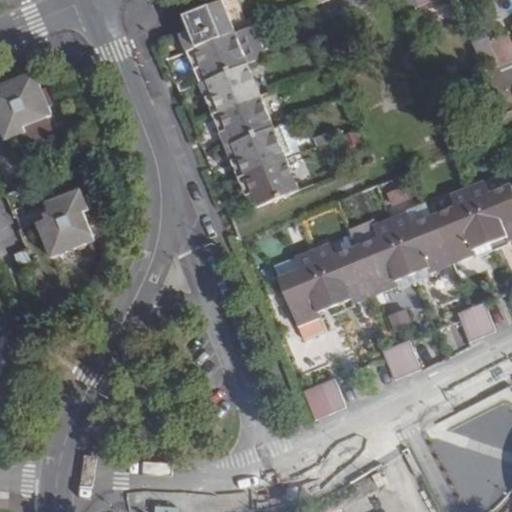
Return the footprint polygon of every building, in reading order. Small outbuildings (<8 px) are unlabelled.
[(234,31),(220,0),(215,0),(184,13),(190,26),(176,31),(184,51),(234,31)] [(184,51),(191,67),(201,63),(207,79),(247,64),(234,31),(184,51)] [(473,42),(485,72),(499,66),(487,37),(473,42)] [(207,79),(213,94),(203,98),(210,115),(260,96),(247,64),(207,79)] [(36,73),(1,86),(4,93),(0,94),(0,101),(1,103),(0,102),(0,124),(7,142),(28,133),(29,132),(27,127),(53,117),(49,106),(42,89),(36,73)] [(55,83),(42,89),(49,106),(62,101),(55,83)] [(260,96),(210,115),(218,134),(228,130),(233,143),(273,128),(260,96)] [(29,132),(28,133),(33,145),(59,135),(53,117),(27,127),(29,132)] [(283,124),(273,128),(285,159),(295,155),(283,124)] [(273,128),(233,143),(238,157),(229,160),(236,178),(285,159),(273,128)] [(285,159),(236,178),(243,195),(253,192),(258,205),(298,189),(285,159)] [(464,186),(484,235),(501,229),(505,238),(511,235),(511,195),(506,182),(485,190),(481,180),(464,186)] [(429,212),(449,261),(468,253),(465,243),(484,235),(464,186),(447,193),(452,204),(429,212)] [(37,224),(51,258),(94,241),(83,212),(88,210),(80,189),(46,203),(49,211),(42,214),(45,221),(37,224)] [(402,211),(386,218),(406,267),(424,260),(428,270),(449,261),(429,212),(406,222),(402,211)] [(366,218),(346,226),(353,243),(373,235),(369,224),(366,218)] [(373,235),(353,243),(373,292),(392,284),(388,274),(406,267),(386,218),(369,224),(373,235)] [(327,241),(310,248),(330,298),(349,290),(353,300),(373,292),(353,243),(331,251),(327,241)] [(330,298),(310,248),(292,255),(296,266),(275,275),(274,275),(294,324),(316,314),(312,305),(330,298)] [(296,266),(292,255),(270,263),(275,275),(296,266)] [(465,303),(477,331),(490,326),(479,298),(465,303)] [(464,336),(477,331),(465,303),(453,308),(464,336)] [(405,310),(389,317),(395,333),(412,326),(405,310)] [(320,326),(316,314),(294,324),(298,335),(320,326)] [(392,341),(404,370),(417,365),(405,336),(392,341)] [(391,375),(404,370),(392,341),(379,347),(391,375)] [(300,388),(311,415),(343,403),(331,375),(300,388)] [(0,415),(13,416),(14,393),(0,393),(0,415)]
